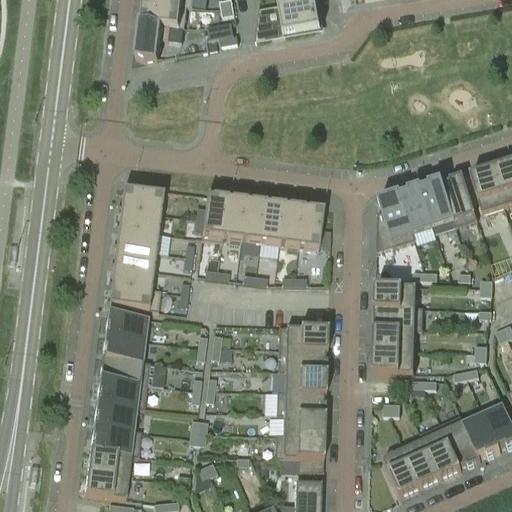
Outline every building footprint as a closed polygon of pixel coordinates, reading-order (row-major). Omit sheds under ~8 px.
[(145,0),(145,6),(187,11),(187,12),(192,13),(192,11),(206,13),(207,0),(145,0)] [(321,33),(314,0),(294,0),(297,10),(279,13),(283,40),(321,33)] [(221,14),(233,12),(231,4),(219,6),(221,14)] [(145,6),(142,26),(142,27),(170,31),(170,32),(184,33),(187,12),(187,11),(145,6)] [(234,20),(233,12),(221,14),(222,22),(234,20)] [(259,17),(256,45),(271,42),(266,16),(259,17)] [(140,26),(135,62),(146,67),(158,65),(160,45),(168,46),(170,32),(170,31),(142,27),(142,26),(140,26)] [(207,32),(209,45),(233,41),(231,28),(207,32)] [(219,44),(221,51),(238,48),(237,41),(219,44)] [(511,210),(511,167),(492,174),(504,213),(511,210)] [(492,174),(470,181),(483,220),(504,213),(492,174)] [(450,186),(443,188),(442,189),(456,233),(477,226),(463,180),(450,184),(450,186)] [(422,195),(421,195),(435,239),(456,233),(442,189),(443,188),(442,186),(429,190),(430,192),(422,195)] [(401,202),(415,246),(417,251),(437,244),(435,239),(421,195),(422,195),(421,193),(408,197),(409,199),(401,202)] [(122,195),(120,215),(160,220),(162,200),(122,195)] [(378,258),(415,246),(401,202),(401,199),(379,207),(382,218),(379,219),(379,218),(378,218),(376,258),(378,258)] [(222,249),(222,244),(220,244),(225,204),(206,201),(204,214),(203,226),(201,238),(200,246),(222,249)] [(222,244),(240,246),(245,206),(225,204),(220,244),(222,244)] [(264,209),(245,206),(240,246),(259,249),(264,209)] [(260,249),(258,261),(277,264),(278,251),(279,251),(284,211),(264,209),(259,249),(260,249)] [(298,254),(303,214),(284,211),(279,251),(298,254)] [(203,226),(204,214),(196,213),(195,225),(203,226)] [(303,214),(298,254),(317,256),(318,252),(320,236),(323,216),(303,214)] [(120,215),(117,234),(158,239),(160,220),(120,215)] [(203,226),(195,225),(193,237),(201,238),(203,226)] [(117,234),(115,254),(155,259),(155,258),(167,260),(170,241),(158,240),(158,239),(117,234)] [(320,236),(318,252),(329,254),(330,238),(320,236)] [(184,262),(192,263),(193,251),(185,250),(184,262)] [(113,273),(153,278),(155,259),(115,254),(113,273)] [(192,263),(184,262),(182,274),(191,275),(192,263)] [(150,298),(151,296),(153,278),(113,273),(110,293),(150,298)] [(216,285),(217,277),(205,275),(204,283),(216,285)] [(217,277),(216,285),(228,287),(229,278),(217,277)] [(413,285),(437,286),(437,278),(413,277),(413,285)] [(458,287),(471,287),(471,279),(459,279),(458,287)] [(254,290),(255,282),(243,280),(242,288),(254,290)] [(267,283),(255,282),(254,290),(266,291),(267,283)] [(281,292),(294,292),(294,284),(281,283),(281,292)] [(306,284),(294,284),(294,292),(306,292),(306,284)] [(480,285),(480,302),(492,302),(493,286),(480,285)] [(179,300),(187,301),(189,289),(181,288),(179,300)] [(375,290),(375,312),(416,314),(416,313),(416,292),(375,290)] [(150,298),(110,293),(108,312),(157,318),(160,297),(151,296),(150,298)] [(186,313),(187,301),(179,300),(178,312),(186,313)] [(423,313),(416,313),(416,314),(375,312),(374,334),(415,336),(415,337),(422,337),(423,313)] [(491,325),(492,316),(479,316),(479,324),(491,325)] [(107,333),(106,341),(106,342),(145,347),(148,325),(107,320),(105,333),(107,333)] [(511,334),(510,331),(503,334),(508,345),(511,343),(511,334)] [(326,356),(327,334),(278,333),(278,355),(326,356)] [(414,358),(415,337),(415,336),(374,334),(373,356),(414,358)] [(500,348),(508,345),(503,334),(495,337),(500,348)] [(142,368),(145,347),(106,342),(106,341),(104,341),(102,355),(104,355),(103,363),(103,364),(142,368)] [(213,341),(211,353),(220,354),(221,342),(213,341)] [(199,342),(197,354),(205,355),(207,343),(199,342)] [(475,351),(475,359),(487,360),(487,352),(475,351)] [(211,353),(210,365),(218,366),(220,354),(211,353)] [(204,367),(205,355),(197,354),(195,366),(204,367)] [(326,358),(326,356),(278,355),(277,378),(284,378),(284,377),(325,378),(326,366),(324,366),(324,358),(326,358)] [(414,380),(414,358),(373,356),(372,379),(414,380)] [(487,368),(487,360),(475,359),(474,367),(487,368)] [(102,376),(101,384),(101,385),(147,391),(149,369),(142,368),(103,364),(103,363),(101,363),(100,376),(102,376)] [(477,374),(465,377),(467,385),(479,382),(477,374)] [(284,377),(284,378),(283,398),(283,399),(325,400),(325,378),(284,377)] [(455,387),(467,385),(465,377),(453,379),(455,387)] [(99,399),(98,408),(98,409),(136,414),(136,415),(144,416),(147,391),(101,385),(101,384),(99,384),(97,399),(99,399)] [(207,384),(206,396),(214,397),(216,385),(207,384)] [(193,385),(192,397),(200,398),(201,386),(193,385)] [(412,394),(424,394),(424,386),(412,386),(412,394)] [(436,387),(424,386),(424,394),(436,395),(436,387)] [(206,396),(204,408),(213,409),(214,397),(206,396)] [(200,398),(192,397),(190,409),(198,410),(200,398)] [(325,401),(325,400),(283,399),(283,398),(276,398),(275,421),(283,421),(324,422),(324,409),(322,409),(322,401),(325,401)] [(96,423),(95,432),(95,433),(134,438),(134,437),(136,415),(136,414),(98,409),(98,408),(96,408),(94,423),(96,423)] [(383,421),(391,421),(392,409),(384,409),(383,421)] [(400,409),(392,409),(391,421),(400,422),(400,409)] [(508,454),(511,451),(511,429),(503,410),(483,420),(499,455),(500,455),(507,452),(508,454)] [(500,457),(500,455),(499,455),(483,420),(464,428),(463,428),(479,464),(480,464),(487,460),(488,462),(500,457)] [(283,421),(282,441),(282,443),(323,444),(324,422),(283,421)] [(481,466),(480,464),(479,464),(463,428),(464,428),(461,421),(440,431),(459,473),(460,472),(468,469),(468,471),(481,466)] [(190,438),(198,439),(199,427),(191,426),(190,438)] [(207,428),(199,427),(198,439),(206,440),(207,428)] [(461,474),(460,472),(459,473),(440,431),(420,440),(423,446),(440,484),(461,474)] [(93,447),(92,456),(92,457),(130,461),(130,462),(137,463),(141,438),(134,437),(134,438),(95,433),(95,432),(93,432),(91,447),(93,447)] [(190,438),(188,450),(196,451),(198,439),(190,438)] [(204,452),(206,440),(198,439),(196,451),(204,452)] [(322,478),(323,444),(282,443),(282,441),(275,441),(274,464),(298,465),(297,477),(322,478)] [(404,455),(421,493),(440,484),(423,446),(404,455)] [(128,483),(130,462),(130,461),(92,457),(92,456),(90,455),(87,478),(128,483)] [(400,502),(421,493),(404,455),(383,464),(400,502)] [(248,472),(248,464),(236,463),(236,471),(248,472)] [(212,468),(204,472),(209,483),(217,480),(212,468)] [(202,486),(209,483),(204,472),(197,475),(202,486)] [(125,505),(128,483),(87,478),(84,500),(125,505)] [(177,481),(176,489),(188,491),(189,482),(177,481)] [(176,489),(175,497),(187,499),(188,491),(176,489)] [(293,511),(319,511),(320,490),(294,489),(293,511)]
